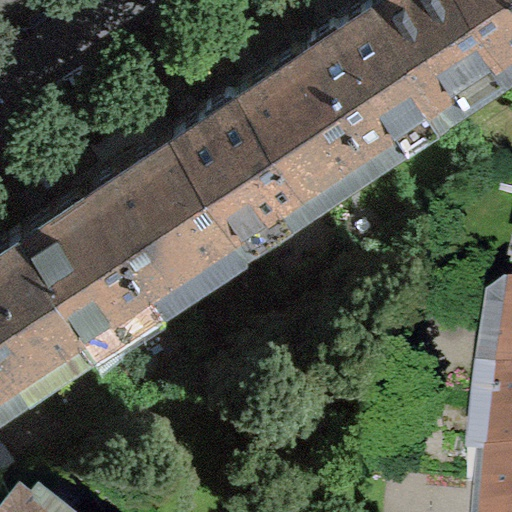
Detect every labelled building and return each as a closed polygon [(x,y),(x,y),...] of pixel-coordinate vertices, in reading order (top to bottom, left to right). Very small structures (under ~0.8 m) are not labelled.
[(307,30),(371,127),(439,84),(383,0),(352,0),(326,18),(307,30)] [(383,0),(439,84),(505,39),(479,0),(383,0)] [(511,33),(511,0),(479,0),(505,39),(511,33)] [(241,74),(305,171),(371,127),(307,30),(262,60),(241,74)] [(195,105),(174,118),(238,215),(305,171),(241,74),(195,105)] [(240,218),(238,215),(174,118),(114,158),(89,175),(153,271),(155,275),(240,218)] [(22,219),(86,315),(153,271),(89,175),(44,205),(22,219)] [(0,330),(19,360),(86,315),(22,219),(0,233),(0,330)] [(511,311),(507,311),(499,363),(482,361),(478,392),(511,396),(511,311)] [(0,372),(19,360),(0,330),(0,372)] [(484,478),(497,479),(511,480),(511,396),(478,392),(474,423),(490,425),(484,478)] [(511,511),(511,480),(497,479),(494,511),(511,511)]
